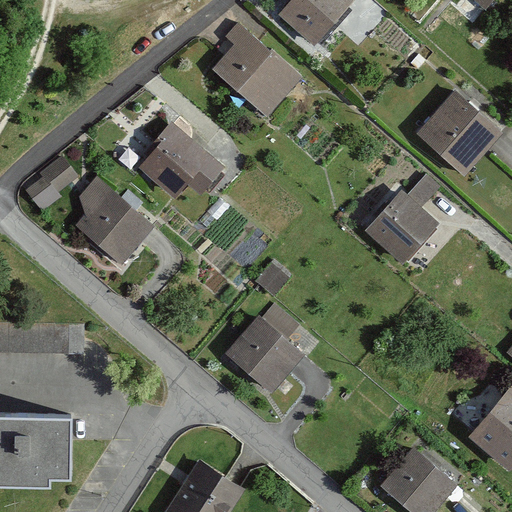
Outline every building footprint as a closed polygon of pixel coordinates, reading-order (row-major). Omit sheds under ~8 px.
[(300,0),(290,12),(327,45),(367,0),(300,0)] [(481,0),(491,9),(499,0),(481,0)] [(312,76),(246,19),(235,32),(246,41),(223,68),(278,116),(312,76)] [(511,127),(462,85),(425,128),(479,175),(511,136),(511,127)] [(192,119),(149,165),(188,202),(206,182),(218,193),(243,166),(192,119)] [(25,181),(42,205),(84,175),(67,151),(25,181)] [(171,226),(106,170),(83,196),(104,214),(92,228),(136,266),(171,226)] [(454,224),(411,185),(374,225),(418,264),(454,224)] [(279,255),(260,278),(281,296),(301,274),(279,255)] [(255,309),(221,347),(268,388),(301,350),(255,309)] [(308,346),(317,335),(300,322),(291,333),(308,346)] [(511,384),(506,380),(463,430),(505,466),(511,457),(511,384)] [(47,405),(0,404),(0,477),(47,477),(47,405)] [(430,511),(456,482),(411,444),(380,481),(416,511),(430,511)] [(221,511),(241,483),(195,454),(159,511),(221,511)]
